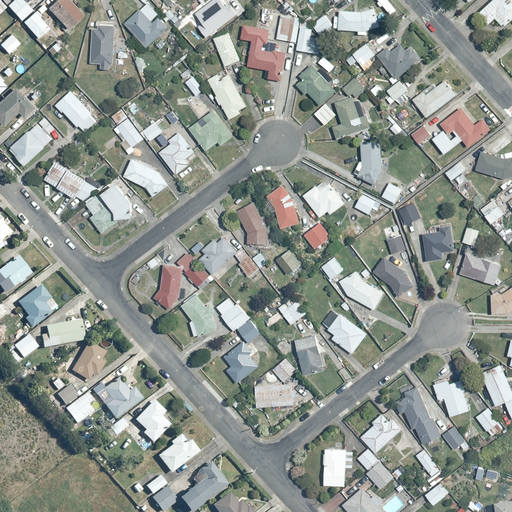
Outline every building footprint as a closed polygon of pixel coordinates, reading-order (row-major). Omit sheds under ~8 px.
[(25,0),(12,0),(7,5),(22,20),(39,3),(37,0),(33,0),(29,4),(25,0)] [(84,15),(70,0),(55,0),(48,7),(68,29),(84,15)] [(511,0),(492,0),(478,13),(488,24),(495,17),(504,26),(511,18),(511,0)] [(160,35),(170,27),(148,3),(125,23),(146,47),(153,41),(160,49),(167,43),(160,35)] [(208,4),(202,9),(213,20),(218,15),(208,4)] [(44,10),(40,6),(23,21),(38,38),(49,28),(38,15),(44,10)] [(367,31),(382,24),(375,7),(365,11),(339,10),(338,30),(358,31),(358,35),(367,35),(367,31)] [(271,8),(263,8),(261,20),(270,21),(271,8)] [(294,62),(300,17),(273,13),(271,28),(244,24),(241,39),(252,40),(248,66),(270,69),(269,78),(282,80),(285,60),(294,62)] [(333,24),(325,14),(312,25),(321,34),(333,24)] [(113,56),(115,39),(116,23),(96,21),(96,29),(94,29),(91,62),(102,63),(101,69),(112,69),(113,56)] [(312,28),(301,26),(297,50),(319,54),(321,39),(311,37),(312,28)] [(240,60),(229,32),(214,38),(225,66),(240,60)] [(20,43),(11,33),(0,43),(9,53),(20,43)] [(367,41),(345,58),(351,67),(358,61),(368,74),(378,66),(391,82),(421,58),(410,44),(402,34),(377,54),(367,41)] [(338,92),(315,66),(296,83),(307,95),(309,92),(322,107),(338,92)] [(222,78),(219,73),(208,79),(231,119),(241,113),(239,110),(247,106),(229,74),(222,78)] [(204,90),(193,76),(186,82),(196,96),(204,90)] [(362,98),(371,90),(359,76),(343,89),(350,97),(335,102),(342,123),(327,128),(330,136),(335,134),(336,139),(371,127),(362,98)] [(390,103),(396,99),(401,106),(406,101),(401,95),(407,90),(399,80),(387,90),(391,95),(386,98),(390,103)] [(457,94),(446,80),(436,87),(434,84),(414,99),(427,117),(457,94)] [(25,98),(14,87),(0,100),(0,122),(3,126),(18,112),(23,117),(34,108),(25,98)] [(35,88),(29,94),(34,100),(40,94),(35,88)] [(63,112),(64,111),(84,133),(98,119),(71,90),(55,104),(63,112)] [(337,115),(326,103),(322,107),(315,113),(325,125),(337,115)] [(438,122),(440,125),(430,133),(423,124),(410,134),(419,146),(430,137),(444,156),(463,140),(468,146),(491,129),(483,117),(476,122),(462,104),(438,122)] [(144,139),(122,108),(112,115),(119,125),(111,130),(129,154),(135,150),(132,147),(144,139)] [(214,109),(189,128),(206,151),(219,142),(221,145),(234,136),(214,109)] [(389,113),(382,118),(396,135),(403,129),(389,113)] [(5,144),(10,149),(25,165),(53,139),(49,135),(56,128),(45,116),(16,143),(12,138),(5,144)] [(164,130),(155,120),(141,130),(149,141),(164,130)] [(194,152),(179,132),(168,140),(171,144),(160,152),(176,174),(189,164),(185,159),(194,152)] [(375,185),(382,170),(381,141),(362,141),(362,170),(359,177),(375,185)] [(484,149),(476,168),(505,179),(511,176),(511,156),(506,158),(484,149)] [(157,172),(133,158),(124,175),(147,188),(154,196),(169,184),(157,172)] [(57,161),(46,180),(84,202),(98,189),(87,181),(88,180),(57,161)] [(445,172),(451,181),(466,170),(459,161),(445,172)] [(344,204),(325,179),(304,195),(320,217),(328,211),(330,214),(344,204)] [(93,199),(90,196),(84,202),(94,213),(86,219),(92,226),(95,224),(103,234),(120,220),(134,218),(133,201),(115,180),(93,199)] [(397,186),(392,183),(392,184),(388,181),(380,195),(395,203),(403,189),(397,186)] [(275,210),(281,229),(304,222),(298,203),(284,184),(266,197),(275,210)] [(382,204),(363,193),(356,206),(369,214),(372,209),(377,211),(382,204)] [(492,197),(479,207),(491,223),(503,238),(510,232),(499,217),(504,214),(492,197)] [(268,243),(268,224),(255,201),(237,210),(249,233),(248,241),(268,243)] [(422,217),(415,202),(398,209),(406,225),(422,217)] [(331,236),(321,222),(305,234),(315,248),(331,236)] [(481,225),(469,222),(463,242),(475,245),(481,225)] [(406,250),(397,224),(384,228),(392,254),(406,250)] [(454,250),(451,226),(439,227),(440,231),(424,233),(427,260),(444,258),(443,252),(454,250)] [(240,249),(226,233),(217,241),(214,238),(203,249),(207,253),(200,259),(213,273),(240,249)] [(302,264),(291,249),(277,260),(288,275),(302,264)] [(351,264),(340,250),(321,265),(331,278),(351,264)] [(180,265),(178,266),(165,263),(163,276),(148,295),(158,303),(160,301),(170,309),(180,296),(183,272),(185,271),(198,286),(210,276),(188,251),(176,262),(180,265)] [(253,257),(261,268),(268,262),(260,252),(253,257)] [(502,263),(467,252),(461,273),(495,284),(502,263)] [(32,272),(18,255),(0,268),(0,286),(5,293),(32,272)] [(398,297),(414,288),(402,269),(385,256),(374,271),(392,285),(398,297)] [(261,268),(253,257),(251,259),(249,257),(240,264),(249,276),(261,268)] [(363,281),(356,269),(338,280),(347,294),(375,309),(384,292),(363,281)] [(25,318),(32,327),(52,311),(50,310),(57,305),(41,284),(22,299),(16,292),(5,300),(11,308),(18,302),(28,315),(25,318)] [(491,313),(510,312),(511,310),(511,285),(501,294),(490,294),(491,313)] [(209,303),(207,305),(195,292),(180,306),(192,320),(194,336),(216,331),(213,314),(216,311),(209,303)] [(238,328),(250,318),(238,303),(235,305),(228,296),(215,307),(235,330),(238,328)] [(306,313),(297,300),(287,307),(284,302),(278,307),(291,324),(306,313)] [(367,333),(341,313),(328,329),(336,334),(333,338),(353,353),(367,333)] [(85,339),(81,318),(46,325),(47,332),(41,334),(44,347),(85,339)] [(237,329),(240,333),(218,350),(230,364),(225,368),(237,383),(259,365),(252,356),(258,351),(250,342),(262,332),(250,318),(237,329)] [(38,346),(28,334),(14,345),(23,357),(38,346)] [(324,370),(315,334),(295,339),(304,375),(324,370)] [(99,359),(104,352),(89,341),(78,356),(70,367),(88,380),(94,372),(97,374),(105,363),(99,359)] [(297,370),(286,357),(273,369),(284,381),(297,370)] [(511,389),(501,363),(482,372),(497,406),(506,402),(511,416),(511,389)] [(121,379),(118,375),(96,392),(116,419),(143,398),(134,387),(130,390),(121,379)] [(450,383),(449,379),(433,383),(438,400),(445,398),(450,416),(469,410),(461,380),(450,383)] [(78,395),(68,383),(56,392),(65,404),(78,395)] [(294,404),(293,383),(256,386),(257,407),(294,404)] [(454,425),(445,412),(440,416),(449,429),(442,433),(434,417),(433,417),(416,384),(400,392),(403,397),(395,400),(401,413),(405,412),(414,430),(416,429),(424,444),(443,435),(454,450),(461,446),(464,450),(469,446),(466,441),(454,425)] [(93,399),(88,392),(66,408),(77,423),(94,411),(88,403),(93,399)] [(165,411),(154,400),(135,419),(146,430),(143,433),(152,442),(170,424),(161,415),(165,411)] [(503,427),(489,407),(476,416),(491,436),(503,427)] [(388,420),(382,413),(373,421),(375,424),(361,436),(376,452),(402,429),(392,417),(388,420)] [(129,425),(123,417),(113,424),(119,432),(129,425)] [(187,441),(181,433),(170,441),(172,444),(158,454),(171,472),(199,451),(190,438),(187,441)] [(368,469),(379,459),(368,447),(357,456),(368,469)] [(353,449),(325,448),(324,485),(345,485),(346,467),(353,467),(353,449)] [(445,477),(425,448),(416,454),(431,476),(427,479),(432,486),(445,477)] [(379,459),(368,469),(369,470),(367,472),(381,488),(394,476),(379,459)] [(191,511),(228,483),(211,461),(192,477),(197,483),(179,498),(190,511),(191,511)] [(400,462),(392,470),(400,478),(408,470),(400,462)] [(166,482),(159,474),(145,485),(152,493),(166,482)] [(449,492),(441,482),(426,494),(434,504),(449,492)] [(178,499),(167,485),(151,497),(163,511),(178,499)] [(377,492),(371,497),(363,487),(343,504),(350,511),(384,511),(379,506),(384,501),(377,492)] [(238,503),(230,492),(213,505),(217,511),(252,511),(242,499),(238,503)] [(511,511),(511,500),(496,503),(497,511),(511,511)]
